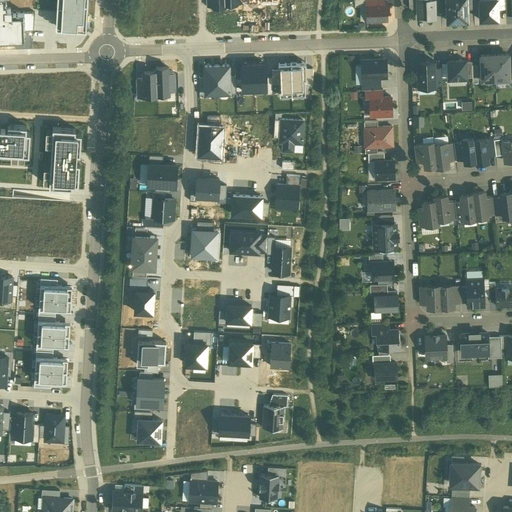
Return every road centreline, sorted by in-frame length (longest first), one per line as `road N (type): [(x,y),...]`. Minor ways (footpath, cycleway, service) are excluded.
road 1 (residential): [(109,53),(94,273)]
road 2 (residential): [(403,39),(203,48)]
road 3 (residential): [(403,39),(409,187)]
road 4 (residential): [(409,187),(410,321)]
road 5 (residential): [(166,275),(296,283)]
road 6 (residential): [(94,273),(86,402)]
